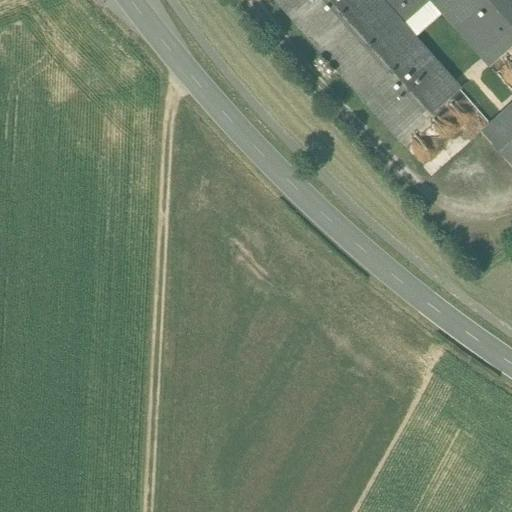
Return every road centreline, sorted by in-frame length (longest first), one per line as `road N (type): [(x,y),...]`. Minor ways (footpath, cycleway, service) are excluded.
road 1 (tertiary): [(511,365),(400,287),(293,192),(129,0)]
road 2 (track): [(146,511),(166,96),(180,67)]
